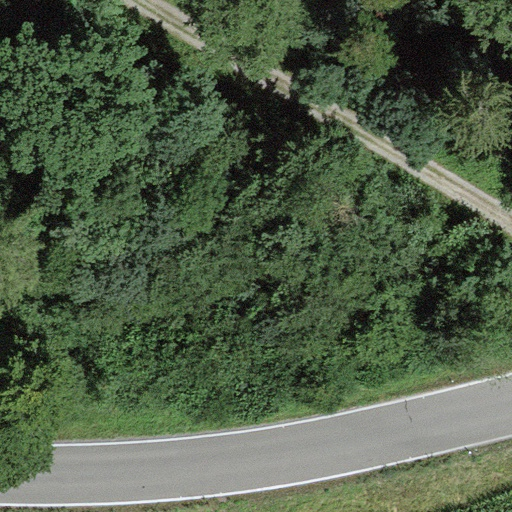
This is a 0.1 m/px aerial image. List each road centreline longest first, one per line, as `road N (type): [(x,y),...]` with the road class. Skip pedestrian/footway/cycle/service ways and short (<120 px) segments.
road 1 (tertiary): [(0,465),(126,471),(336,452),(511,403)]
road 2 (track): [(138,0),(511,227)]
